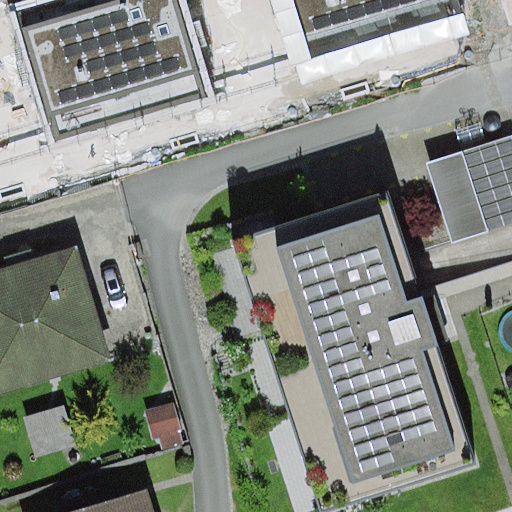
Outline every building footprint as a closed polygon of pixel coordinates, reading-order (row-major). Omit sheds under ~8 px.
[(185,0),(26,0),(5,7),(50,156),(218,106),(185,0)] [(458,0),(275,0),(300,80),(467,29),(458,0)] [(511,137),(511,136),(425,165),(452,244),(511,224),(511,137)] [(390,191),(237,239),(322,511),(475,464),(390,191)] [(71,249),(0,270),(0,390),(105,358),(71,249)] [(175,403),(144,411),(152,441),(160,439),(162,450),(185,445),(175,403)] [(63,405),(21,418),(34,460),(76,447),(63,405)] [(153,511),(147,492),(79,511),(153,511)]
